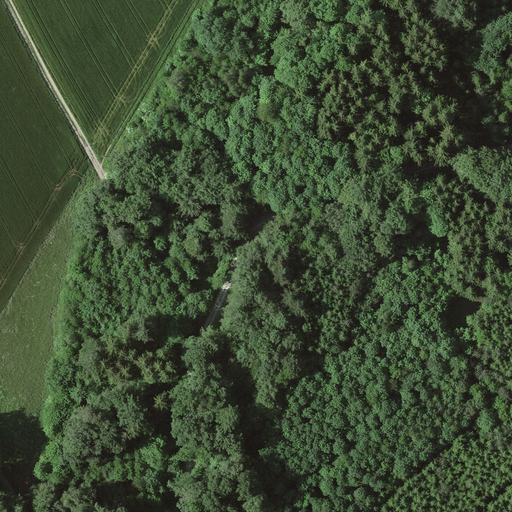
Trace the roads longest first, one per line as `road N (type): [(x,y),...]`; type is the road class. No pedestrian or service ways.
road 1 (track): [(284,0),(259,108),(255,221),(148,206),(112,191),(7,0)]
road 2 (track): [(185,511),(194,371),(255,221),(404,171),(511,146)]
road 3 (track): [(112,191),(203,337)]
